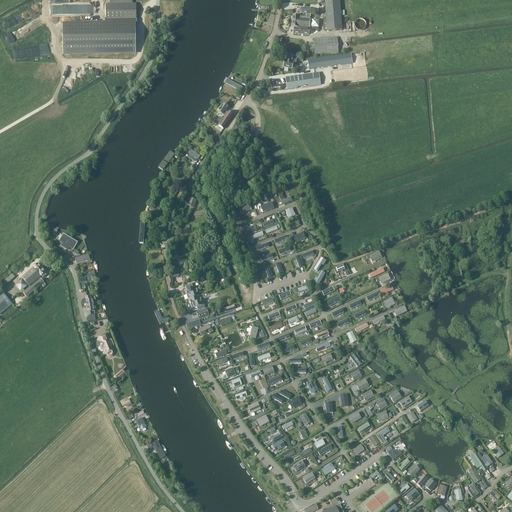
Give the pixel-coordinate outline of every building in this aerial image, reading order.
[(74,0),(52,0),(53,4),(52,4),(53,15),(88,15),(88,10),(86,10),(86,3),(74,4),(74,0)] [(327,31),(342,30),(340,0),(325,1),(327,31)] [(137,21),(137,4),(133,4),(110,5),(106,5),(106,21),(137,21)] [(294,28),(293,34),(309,35),(309,30),(303,29),(303,28),(309,28),(310,19),(311,9),(306,8),(306,17),(298,16),(293,16),(292,27),(296,27),(296,29),(294,28)] [(355,27),(356,29),(358,31),(360,31),(363,31),(365,29),(366,28),(366,25),(366,23),(364,21),(362,20),(360,19),(358,20),(356,21),(355,23),(355,25),(355,27)] [(137,21),(106,21),(64,23),(64,55),(137,53),(136,25),(138,25),(137,21)] [(5,35),(8,44),(17,40),(15,36),(22,34),(20,29),(5,35)] [(338,53),(337,38),(314,39),(314,44),(309,45),(309,50),(315,49),(315,55),(338,53)] [(309,70),(352,64),(351,54),(308,60),(309,70)] [(285,61),(284,68),(292,69),(293,62),(292,62),(292,61),(296,62),(297,58),(288,56),(287,61),(285,61)] [(74,63),(63,92),(71,94),(81,65),(74,63)] [(320,86),(318,73),(286,78),(287,84),(283,84),(284,90),(287,90),(288,90),(320,86)] [(220,118),(216,124),(219,126),(223,129),(233,115),(229,112),(228,113),(226,112),(226,111),(227,110),(226,110),(228,108),(229,108),(229,107),(228,107),(224,104),(222,106),(219,110),(219,111),(223,114),(225,115),(226,115),(224,119),(223,120),(220,118)] [(158,168),(164,172),(164,171),(176,154),(170,150),(158,168)] [(284,200),(282,193),(278,195),(280,201),(282,205),(292,201),(291,197),(284,200)] [(266,212),(274,208),(272,202),(263,206),(266,212)] [(250,203),(241,205),(242,212),(251,210),(250,203)] [(295,214),(293,209),(286,211),(289,220),(296,217),(295,214)] [(274,224),(272,220),(262,224),(263,228),(274,224)] [(277,231),(275,227),(264,231),(266,235),(277,231)] [(263,236),(261,232),(250,237),(252,241),(263,236)] [(302,234),(293,238),(296,243),(305,239),(302,234)] [(73,250),(77,244),(73,242),(74,241),(71,239),(68,237),(67,238),(63,236),(60,242),(63,244),(63,243),(64,244),(64,245),(63,245),(62,247),(68,250),(69,248),(69,247),(71,248),(70,248),(73,250)] [(286,241),(285,237),(274,241),(275,245),(286,241)] [(267,244),(256,248),(258,252),(268,248),(267,244)] [(290,252),(289,248),(278,252),(280,256),(290,252)] [(372,263),(382,258),(379,251),(369,256),(372,263)] [(76,263),(90,259),(88,255),(75,259),(76,263)] [(273,259),(271,255),(260,259),(262,263),(273,259)] [(299,257),(295,258),(299,269),(303,268),(299,257)] [(320,260),(314,270),(317,272),(323,262),(320,260)] [(279,264),(275,266),(279,276),(283,275),(279,264)] [(344,264),(334,268),(334,269),(336,274),(336,275),(347,271),(344,264)] [(45,273),(38,265),(34,268),(41,276),(43,278),(46,275),(44,273),(45,273)] [(373,277),(387,271),(385,267),(372,273),(373,277)] [(41,276),(34,268),(22,278),(29,286),(41,276)] [(321,272),(316,282),(319,284),(325,274),(321,272)] [(381,284),(391,280),(388,274),(378,278),(381,284)] [(40,279),(24,293),(27,297),(44,283),(40,279)] [(27,287),(22,280),(15,286),(21,292),(27,287)] [(193,288),(192,285),(185,287),(186,290),(185,291),(188,300),(189,300),(198,297),(199,297),(197,290),(195,290),(194,288),(193,288)] [(382,296),(394,290),(391,285),(380,291),(382,296)] [(333,288),(322,293),(324,297),(334,292),(333,288)] [(290,292),(279,296),(281,301),(291,296),(290,292)] [(15,308),(3,293),(0,295),(0,318),(1,320),(15,308)] [(366,298),(367,298),(368,302),(379,297),(377,294),(377,293),(366,298)] [(91,297),(85,298),(85,301),(87,313),(88,316),(87,317),(86,318),(87,322),(95,320),(94,314),(93,314),(92,312),(95,311),(93,300),(91,300),(91,297)] [(198,299),(198,297),(189,300),(191,309),(197,308),(198,311),(205,309),(204,305),(202,306),(200,299),(198,299)] [(339,302),(337,298),(327,303),(329,307),(339,302)] [(385,310),(395,305),(392,298),(382,303),(385,310)] [(316,305),(314,301),(303,305),(305,309),(316,305)] [(349,306),(351,310),(361,305),(360,301),(349,306)] [(296,304),(285,309),(287,313),(297,308),(296,304)] [(403,307),(394,311),(396,317),(400,316),(400,315),(404,313),(404,312),(403,311),(406,309),(405,308),(404,306),(403,307)] [(317,312),(315,308),(305,313),(307,317),(317,312)] [(198,318),(208,315),(207,310),(196,313),(198,318)] [(343,311),(333,316),(335,320),(345,315),(343,311)] [(356,320),(366,314),(364,311),(354,316),(356,320)] [(279,313),(268,317),(269,321),(280,316),(279,313)] [(374,325),(385,320),(383,316),(372,321),(374,325)] [(339,328),(349,323),(347,319),(337,324),(339,328)] [(320,321),(309,325),(311,330),(322,325),(320,321)] [(272,332),(283,327),(285,326),(284,322),(270,328),(272,332)] [(210,328),(209,324),(198,329),(200,333),(210,328)] [(365,325),(355,330),(357,333),(366,329),(365,325)] [(250,337),(256,338),(259,328),(253,327),(250,337)] [(305,327),(294,332),(296,336),(307,332),(305,327)] [(351,344),(357,342),(352,332),(346,335),(351,344)] [(108,337),(106,334),(99,337),(101,343),(100,343),(102,348),(103,348),(106,355),(108,357),(109,357),(111,357),(113,356),(114,354),(113,352),(109,341),(110,340),(109,337),(108,337)] [(289,334),(278,339),(280,343),(291,339),(289,334)] [(301,347),(312,342),(310,338),(299,342),(301,347)] [(259,351),(270,347),(269,342),(258,346),(259,351)] [(329,342),(316,348),(318,352),(331,346),(329,342)] [(284,354),(295,350),(293,345),(282,350),(284,354)] [(247,355),(257,352),(256,347),(245,351),(247,355)] [(233,360),(244,356),(243,352),(232,356),(233,360)] [(271,357),(269,353),(258,357),(259,362),(271,357)] [(324,364),(333,360),(331,354),(322,358),(324,364)] [(357,368),(361,365),(353,355),(349,358),(357,368)] [(262,370),(264,377),(274,373),(272,367),(262,370)] [(122,369),(113,377),(116,381),(126,372),(122,369)] [(228,379),(236,376),(233,369),(225,372),(228,379)] [(358,371),(350,375),(354,381),(358,379),(357,377),(360,375),(359,374),(359,373),(359,372),(358,371)] [(269,386),(282,381),(281,377),(267,382),(269,386)] [(233,389),(242,386),(239,379),(231,382),(233,389)] [(365,380),(356,385),(359,392),(369,387),(365,380)] [(310,392),(317,389),(314,382),(307,386),(311,395),(310,392)] [(365,402),(374,397),(371,391),(362,396),(365,402)] [(397,391),(389,396),(394,403),(402,398),(397,391)] [(403,408),(412,403),(408,397),(399,403),(403,408)] [(298,398),(290,402),(293,409),(302,404),(298,398)] [(125,399),(120,402),(123,407),(126,406),(127,408),(132,405),(128,399),(126,400),(125,399)] [(383,399),(376,404),(380,411),(388,406),(383,399)] [(420,412),(429,406),(426,401),(417,407),(420,412)] [(257,403),(248,407),(250,412),(251,412),(254,410),(255,412),(260,410),(257,403)] [(326,413),(326,414),(333,413),(331,403),(324,404),(326,413)] [(386,412),(378,415),(381,422),(383,421),(388,419),(386,412)] [(357,413),(348,419),(351,424),(360,419),(357,413)] [(412,424),(418,420),(413,413),(407,416),(412,424)] [(305,414),(300,417),(305,427),(311,424),(305,414)] [(265,416),(258,420),(262,426),(263,426),(269,423),(266,416),(265,416)] [(139,428),(141,431),(146,428),(145,426),(146,426),(141,418),(136,421),(138,425),(136,425),(138,428),(139,428)] [(367,423),(358,429),(360,433),(369,426),(367,423)] [(336,439),(343,438),(341,427),(335,428),(336,439)] [(384,446),(387,443),(383,437),(390,432),(387,428),(376,435),(384,446)] [(278,435),(270,439),(272,443),(283,437),(279,430),(277,432),(278,435)] [(170,459),(156,435),(144,447),(156,468),(170,459)] [(374,436),(368,440),(374,448),(380,444),(374,436)] [(274,444),(278,451),(285,447),(282,440),(274,444)] [(317,450),(325,445),(322,440),(314,444),(317,450)] [(357,456),(364,451),(360,445),(353,450),(357,456)] [(328,447),(318,453),(320,456),(331,450),(328,447)] [(498,459),(504,454),(499,447),(492,452),(498,459)] [(309,448),(300,454),(302,458),(312,452),(309,448)] [(396,454),(394,451),(392,453),(392,452),(388,455),(393,461),(402,455),(400,452),(396,454)] [(486,471),(475,455),(470,458),(477,470),(481,468),(484,473),(486,471)] [(487,468),(493,464),(487,455),(481,459),(487,468)] [(410,463),(407,460),(399,468),(402,471),(410,463)] [(296,473),(305,467),(301,461),(292,467),(296,473)] [(325,476),(335,470),(331,464),(321,470),(325,476)] [(415,465),(407,474),(408,475),(412,478),(420,470),(415,465)] [(475,485),(481,480),(475,471),(469,475),(475,485)] [(306,485),(315,480),(311,473),(302,479),(306,485)] [(396,481),(388,473),(385,476),(392,484),(396,481)] [(427,479),(424,476),(417,484),(420,487),(427,479)] [(431,492),(437,485),(431,480),(425,487),(431,492)] [(406,486),(399,492),(402,495),(409,489),(406,486)] [(445,498),(447,488),(440,486),(437,496),(445,498)] [(473,499),(480,494),(474,487),(468,491),(473,499)] [(415,489),(408,495),(412,500),(419,494),(415,489)] [(457,501),(463,500),(461,490),(455,491),(457,501)] [(497,501),(501,497),(494,490),(489,495),(497,501)]
